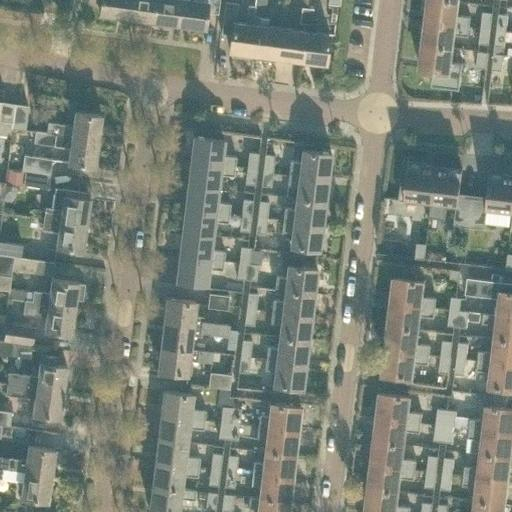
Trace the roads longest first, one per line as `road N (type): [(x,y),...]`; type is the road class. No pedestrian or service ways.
road 1 (residential): [(104,511),(153,89)]
road 2 (residential): [(329,511),(376,113)]
road 3 (residential): [(153,89),(376,113)]
road 4 (residential): [(0,55),(153,89)]
road 5 (residential): [(376,113),(511,122)]
